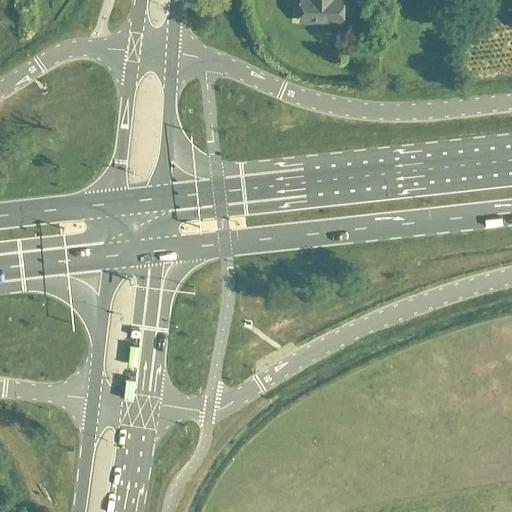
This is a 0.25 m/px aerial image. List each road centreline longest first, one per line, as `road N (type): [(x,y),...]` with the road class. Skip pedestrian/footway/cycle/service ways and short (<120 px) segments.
road 1 (unclassified): [(511,276),(359,328),(218,411),(140,405)]
road 2 (primary): [(156,252),(511,212)]
road 3 (primary): [(511,159),(161,199)]
road 4 (unclassified): [(170,55),(221,64),(344,110),(511,103)]
road 5 (secondary): [(140,405),(156,252)]
road 6 (secondary): [(133,52),(113,204)]
road 7 (secondary): [(161,199),(170,55)]
road 8 (secondary): [(106,257),(92,400)]
road 9 (unclassified): [(0,90),(56,56),(133,52)]
